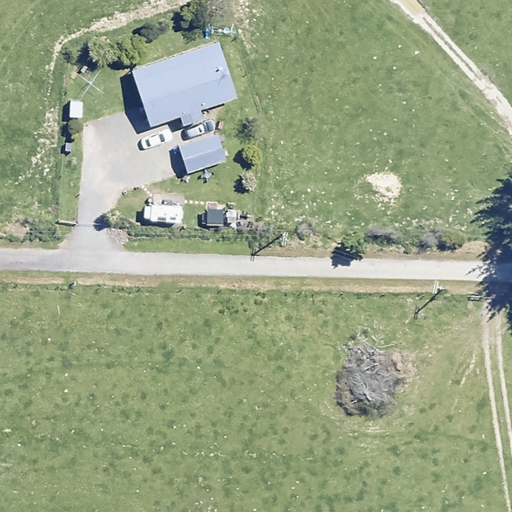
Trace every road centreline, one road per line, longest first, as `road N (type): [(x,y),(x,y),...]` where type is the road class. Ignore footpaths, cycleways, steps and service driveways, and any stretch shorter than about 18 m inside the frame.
road 1 (unclassified): [(0,259),(511,274)]
road 2 (track): [(403,0),(511,130)]
